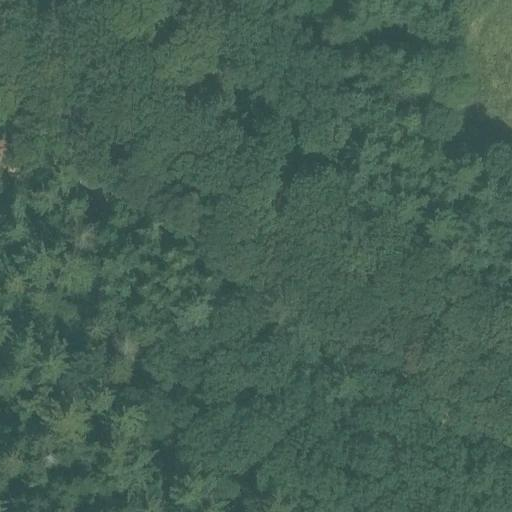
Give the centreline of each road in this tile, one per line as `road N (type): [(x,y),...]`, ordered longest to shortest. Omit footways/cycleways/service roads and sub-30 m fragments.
road 1 (track): [(0,61),(511,365)]
road 2 (track): [(186,0),(0,124)]
